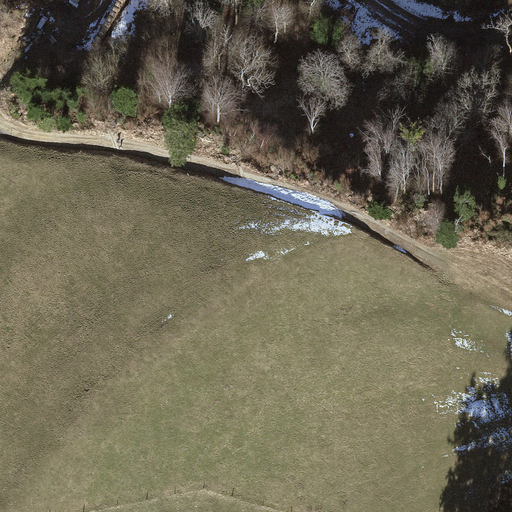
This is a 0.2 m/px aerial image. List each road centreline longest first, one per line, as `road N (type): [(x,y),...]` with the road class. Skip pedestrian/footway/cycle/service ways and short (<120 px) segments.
road 1 (track): [(511,296),(172,151),(9,138),(0,130)]
road 2 (track): [(511,9),(468,30),(390,0)]
